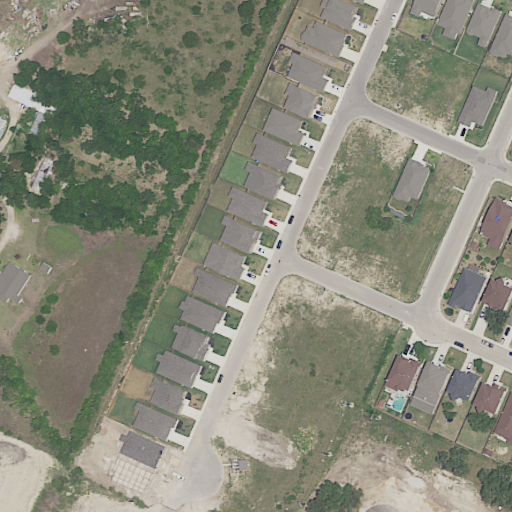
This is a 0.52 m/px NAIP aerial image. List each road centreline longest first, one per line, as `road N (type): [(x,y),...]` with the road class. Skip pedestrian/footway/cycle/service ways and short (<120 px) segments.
road 1 (residential): [(405,0),(186,503)]
road 2 (residential): [(293,265),(511,358)]
road 3 (residential): [(511,108),(419,316)]
road 4 (residential): [(511,171),(361,105)]
